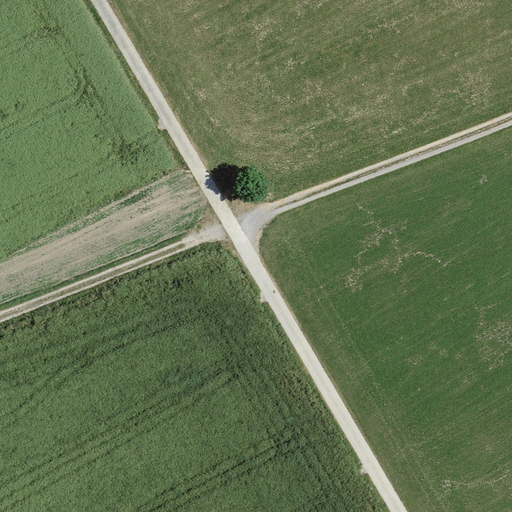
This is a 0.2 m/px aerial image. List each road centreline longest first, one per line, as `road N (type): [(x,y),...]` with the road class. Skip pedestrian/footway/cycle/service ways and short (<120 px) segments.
road 1 (track): [(398,511),(97,0)]
road 2 (track): [(511,117),(0,313)]
